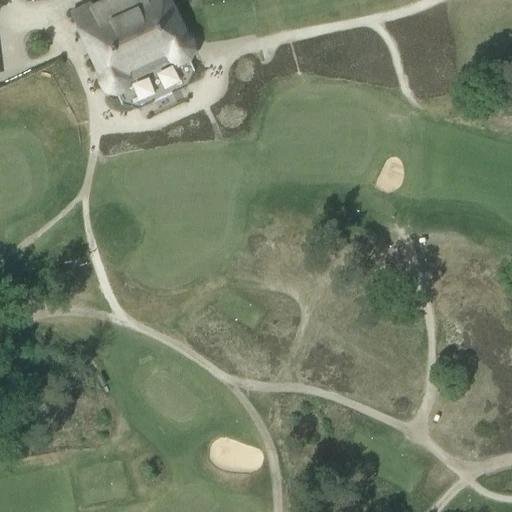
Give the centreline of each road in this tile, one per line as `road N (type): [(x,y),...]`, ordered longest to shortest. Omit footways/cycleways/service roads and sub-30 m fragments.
road 1 (track): [(117,309),(94,265),(80,194),(93,133),(149,125),(210,95),(218,77),(177,0)]
road 2 (track): [(0,332),(117,309),(231,395),(262,449),(270,511)]
road 3 (track): [(93,133),(97,110),(62,55),(0,82)]
